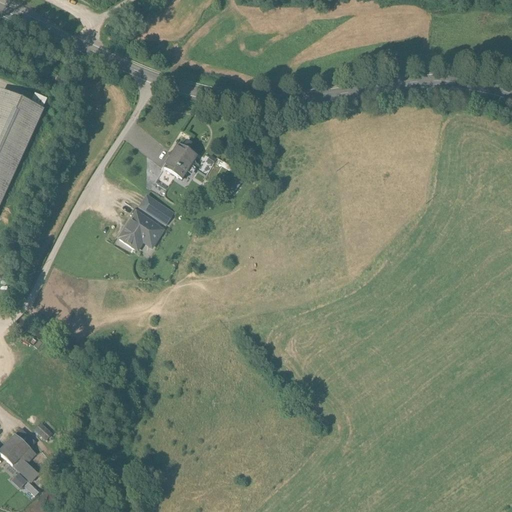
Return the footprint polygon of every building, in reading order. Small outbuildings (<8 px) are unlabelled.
[(0,203),(41,112),(0,93),(0,203)] [(197,158),(178,146),(164,169),(182,181),(197,158)] [(152,184),(164,192),(170,183),(158,175),(152,184)] [(147,198),(139,210),(166,226),(173,214),(147,198)] [(135,213),(118,242),(137,253),(142,245),(152,251),(164,231),(135,213)] [(41,425),(35,432),(46,441),(52,435),(41,425)] [(21,429),(15,435),(30,449),(35,443),(21,429)] [(15,435),(0,451),(0,454),(31,483),(38,476),(27,465),(36,455),(30,449),(15,435)]
